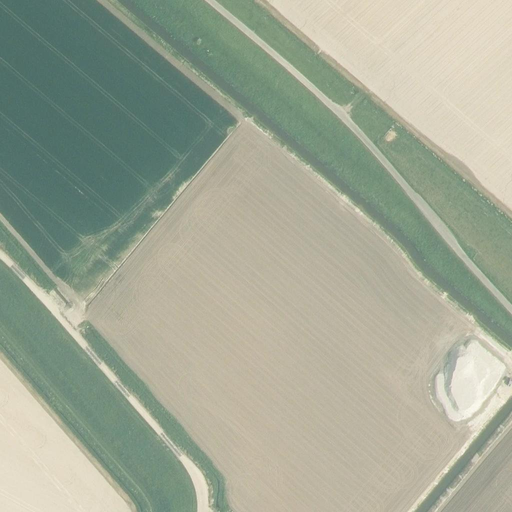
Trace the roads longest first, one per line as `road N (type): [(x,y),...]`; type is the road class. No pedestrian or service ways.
road 1 (unclassified): [(511,310),(354,128),(208,0)]
road 2 (unclassified): [(201,511),(201,492),(184,461),(0,255)]
road 3 (track): [(151,511),(0,314)]
